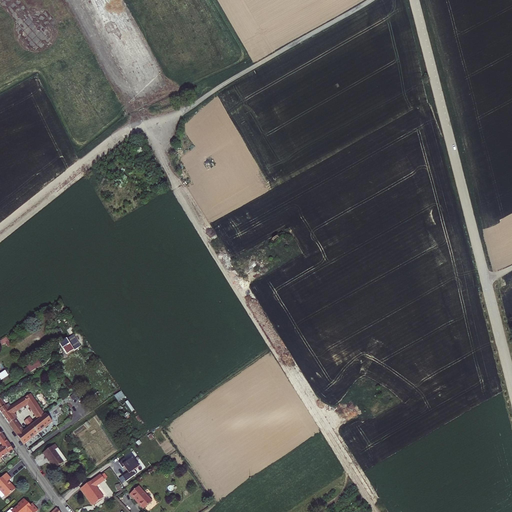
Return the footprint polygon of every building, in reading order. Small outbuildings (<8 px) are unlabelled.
[(72,335),(66,340),(73,351),(77,349),(80,347),(72,335)] [(0,346),(5,344),(7,348),(11,346),(6,338),(0,341),(0,346)] [(66,340),(58,345),(65,354),(66,356),(73,351),(66,340)] [(35,360),(24,367),(28,374),(29,375),(40,367),(35,360)] [(113,396),(118,402),(125,397),(121,391),(113,396)] [(0,412),(9,425),(11,423),(14,421),(16,420),(16,417),(14,414),(27,405),(32,412),(38,409),(28,395),(10,408),(8,405),(5,407),(0,399),(0,412)] [(38,409),(32,412),(38,421),(44,417),(38,409)] [(16,426),(11,429),(23,446),(51,424),(45,416),(44,417),(38,421),(23,433),(18,426),(16,426)] [(2,449),(0,449),(0,457),(1,458),(14,449),(9,443),(4,447),(2,449)] [(58,443),(42,455),(44,459),(46,457),(49,461),(55,469),(69,459),(58,443)] [(106,446),(109,450),(108,451),(109,453),(107,455),(108,457),(117,452),(112,443),(106,446)] [(9,477),(6,474),(0,480),(0,489),(7,497),(16,489),(9,482),(11,479),(9,477)] [(95,488),(103,482),(99,476),(80,489),(86,497),(87,497),(89,499),(90,500),(89,501),(92,506),(102,499),(95,488)] [(136,488),(128,496),(131,499),(132,498),(139,505),(138,506),(140,507),(143,510),(150,502),(136,488)] [(26,502),(24,499),(18,505),(19,505),(11,511),(37,511),(38,511),(33,506),(32,505),(31,505),(30,506),(26,502)]
